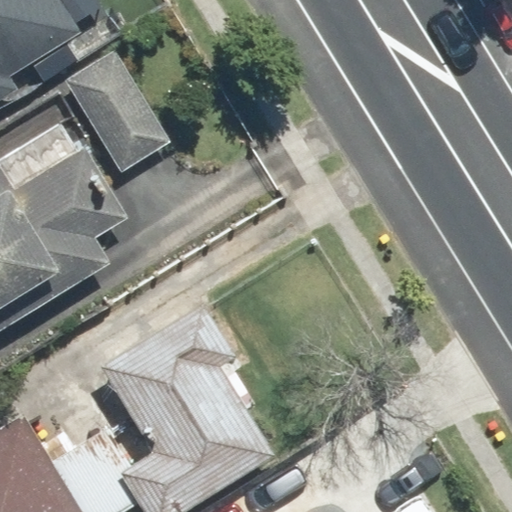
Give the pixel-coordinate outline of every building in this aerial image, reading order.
[(0,0),(0,79),(86,26),(69,0),(0,0)] [(66,81),(118,163),(164,134),(113,52),(66,81)] [(55,115),(0,147),(0,327),(109,261),(82,217),(107,202),(55,115)] [(96,361),(149,448),(118,469),(147,511),(172,511),(205,490),(205,489),(283,442),(196,300),(96,361)] [(0,511),(62,511),(0,420),(0,511)]
